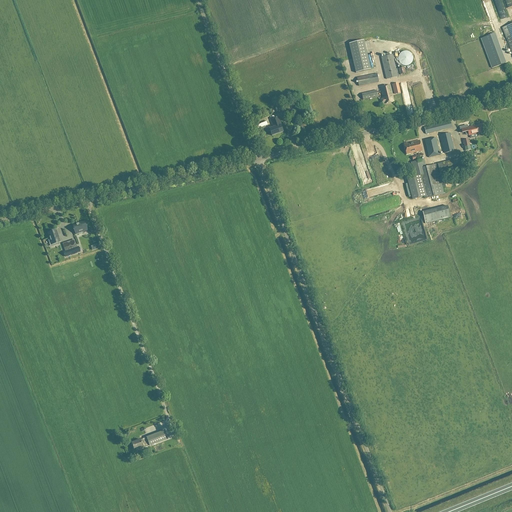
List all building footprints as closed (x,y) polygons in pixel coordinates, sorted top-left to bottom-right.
[(511,24),(502,28),(511,54),(511,24)] [(356,73),(370,70),(364,41),(349,44),(356,73)] [(400,54),(399,55),(399,56),(398,57),(398,58),(398,59),(398,60),(398,61),(399,61),(399,62),(400,63),(400,64),(401,64),(402,65),(403,65),(404,66),(405,66),(406,66),(407,66),(408,66),(408,65),(409,65),(410,65),(411,64),(411,63),(412,62),(412,61),(413,61),(413,60),(413,59),(413,58),(413,57),(412,56),(412,55),(412,54),(411,53),(410,53),(409,52),(408,52),(408,51),(407,51),(406,51),(405,51),(404,51),(403,52),(402,52),(401,53),(400,53),(400,54)] [(392,55),(381,57),(386,79),(397,77),(392,55)] [(377,74),(357,78),(359,86),(378,82),(377,74)] [(385,104),(393,102),(389,85),(380,87),(383,99),(380,100),(381,104),(384,103),(385,104)] [(376,90),(361,94),(363,100),(378,97),(376,90)] [(284,103),(277,106),(280,112),(287,110),(288,112),(306,104),(303,97),(285,104),(284,103)] [(269,129),(272,136),(283,132),(281,125),(278,117),(270,120),(273,128),(269,129)] [(424,128),(426,134),(452,128),(450,121),(424,128)] [(467,126),(460,127),(461,132),(462,132),(462,133),(465,132),(466,134),(468,133),(469,135),(469,136),(482,132),(480,125),(467,128),(467,126)] [(440,136),(444,154),(454,151),(450,133),(440,136)] [(439,155),(435,138),(424,141),(429,158),(439,155)] [(406,155),(422,151),(419,141),(404,144),(406,155)] [(440,174),(463,168),(467,167),(465,157),(437,164),(440,174)] [(412,200),(424,197),(425,199),(443,194),(441,184),(436,165),(426,167),(424,160),(417,161),(411,163),(414,177),(407,178),(412,200)] [(76,225),(73,226),(76,234),(78,233),(79,235),(83,234),(82,232),(87,230),(84,222),(79,224),(79,223),(76,224),(76,225)] [(57,236),(56,231),(48,234),(50,239),(48,240),(50,244),(52,244),(59,242),(58,238),(59,238),(58,236),(57,236)] [(70,247),(73,255),(80,252),(78,247),(77,248),(76,245),(70,247)] [(73,255),(70,247),(64,249),(65,252),(64,252),(66,257),(73,255)] [(141,440),(132,443),(134,450),(142,447),(143,448),(149,446),(150,446),(168,439),(164,431),(146,438),(143,439),(144,440),(141,441),(141,440)]
